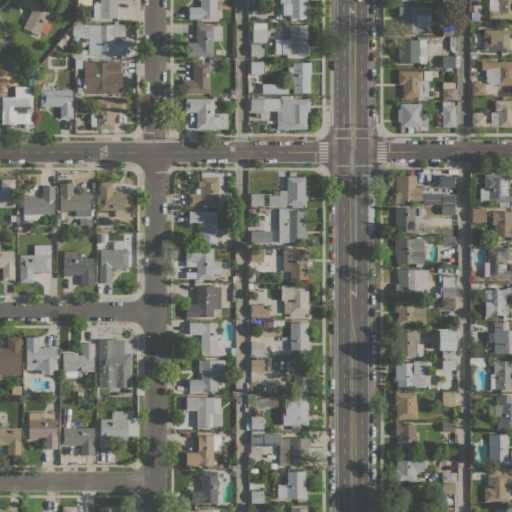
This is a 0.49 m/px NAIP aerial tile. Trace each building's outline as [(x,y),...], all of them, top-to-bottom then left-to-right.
[(31,10),(20,4),(22,0),(38,0),(51,7),(44,21),(50,24),(45,34),(39,31),(37,35),(22,27),(31,10)] [(126,0),(116,1),(116,17),(92,17),(92,2),(99,2),(99,0),(126,0)] [(216,0),(216,18),(206,18),(206,19),(201,19),(201,18),(188,18),(188,6),(199,6),(199,0),(216,0)] [(306,0),(306,1),(306,18),(289,18),(289,14),(281,15),(281,3),(278,3),(278,0),(306,0)] [(487,0),(511,0),(511,18),(488,18),(487,0)] [(425,25),(425,32),(399,33),(399,16),(397,16),(397,6),(429,6),(430,21),(425,25)] [(441,23),(454,23),(454,35),(441,35),(441,23)] [(506,23),(511,23),(511,37),(508,37),(508,50),(482,50),(482,29),(500,29),(500,27),(506,27),(506,23)] [(72,38),(72,24),(123,24),(123,37),(113,38),(113,44),(124,43),(124,55),(113,55),(113,56),(110,56),(110,55),(107,55),(107,56),(101,56),(101,55),(88,55),(87,38),(72,38)] [(184,56),(184,42),(195,42),(195,24),(212,24),(212,25),(221,25),(221,40),(212,40),(212,56),(184,56)] [(306,42),(306,48),(306,54),(274,54),(274,39),(288,39),(288,24),(306,24),(306,42)] [(251,42),(251,29),(265,29),(265,42),(251,42)] [(418,62),(398,62),(398,57),(397,57),(397,47),(397,39),(418,39),(418,62)] [(262,43),(262,56),(249,56),(249,43),(262,43)] [(67,52),(70,47),(74,50),(86,50),(86,58),(74,58),(74,57),(67,52)] [(454,55),(454,67),(441,67),(441,55),(454,55)] [(121,61),(121,93),(83,93),(83,92),(76,92),(76,77),(83,77),(83,61),(121,61)] [(262,61),(262,73),(249,73),(250,61),(262,61)] [(511,84),(490,84),(484,80),(485,61),(511,61),(511,84)] [(209,93),(181,93),(181,79),(192,79),(192,62),(209,62),(209,93)] [(310,75),(309,75),(309,92),(292,93),(292,62),(309,62),(310,75)] [(421,70),(421,80),(427,80),(427,97),(402,97),(401,84),(397,84),(397,70),(421,70)] [(430,70),(430,79),(422,79),(422,70),(430,70)] [(35,71),(35,87),(27,87),(27,77),(25,77),(25,71),(29,71),(35,71)] [(454,82),(454,99),(441,100),(441,88),(441,82),(454,82)] [(484,82),(484,95),(471,95),(471,82),(484,82)] [(261,93),(261,83),(286,83),(286,93),(261,93)] [(1,111),(1,97),(14,97),(14,86),(26,86),(26,88),(31,88),(31,123),(14,123),(1,124),(1,111)] [(72,89),(72,118),(59,118),(59,106),(48,106),(48,108),(44,108),(44,106),(39,106),(39,89),(72,89)] [(95,98),(124,98),(124,112),(113,112),(113,129),(95,129),(95,127),(90,127),(90,114),(95,114),(95,98)] [(184,98),(213,98),(212,105),(215,105),(215,107),(213,107),(213,113),(226,113),(226,128),(195,128),(195,112),(184,111),(184,98)] [(308,98),(308,111),(306,111),(306,129),(275,128),(275,110),(273,110),(261,110),(249,110),(250,98),(308,98)] [(484,114),(484,122),(489,122),(489,112),(497,112),(497,110),(493,110),(493,100),(511,100),(511,126),(471,126),(471,114),(484,114)] [(441,101),(453,101),(453,105),(454,105),(454,126),(441,126),(441,101)] [(420,103),(420,114),(426,114),(426,126),(399,126),(399,121),(396,121),(396,108),(399,108),(399,103),(420,103)] [(261,110),(273,110),(273,122),(261,122),(261,110)] [(212,207),(208,207),(207,204),(206,204),(206,207),(202,207),(202,205),(188,206),(188,193),(200,193),(200,186),(197,186),(197,181),(200,181),(200,172),(222,171),(222,172),(229,172),(229,183),(222,183),(222,193),(228,193),(228,204),(212,204),(212,207)] [(508,174),(508,190),(511,190),(511,205),(508,205),(508,206),(498,206),(498,201),(479,202),(478,188),(483,188),(483,174),(508,174)] [(394,175),(415,175),(415,187),(421,187),(421,200),(408,200),(408,203),(394,202),(394,175)] [(453,175),(453,187),(438,187),(438,175),(453,175)] [(304,195),(306,195),(306,200),(304,200),(304,205),(302,205),(302,207),(291,207),(291,205),(267,205),(267,195),(278,195),(278,190),(285,190),(285,176),(304,176),(304,195)] [(0,207),(0,179),(14,179),(14,207),(0,207)] [(89,193),(90,216),(74,216),(74,209),(59,209),(59,195),(59,182),(72,182),(72,193),(89,193)] [(98,182),(112,182),(112,193),(115,193),(115,191),(121,191),(121,193),(130,193),(130,198),(129,198),(129,217),(114,217),(114,210),(98,210),(98,199),(97,199),(97,194),(98,194),(98,182)] [(22,195),(35,195),(35,197),(41,197),(41,185),(53,185),(53,214),(51,214),(51,215),(47,215),(47,213),(43,213),(43,215),(39,215),(39,220),(23,220),(23,213),(22,213),(22,195)] [(262,193),(262,205),(249,205),(249,193),(262,193)] [(453,193),(453,203),(441,203),(441,193),(453,193)] [(453,205),(453,214),(441,215),(441,205),(453,205)] [(414,207),(414,219),(415,219),(415,231),(396,231),(396,225),(394,225),(394,207),(414,207)] [(485,208),(485,222),(471,221),(471,208),(485,208)] [(278,210),(304,211),(304,230),(306,230),(306,238),(297,238),(297,242),(277,242),(278,210)] [(188,211),(216,211),(216,228),(221,228),(221,236),(216,236),(216,242),(200,242),(200,235),(198,235),(198,230),(199,230),(199,223),(188,223),(188,211)] [(511,211),(511,219),(511,240),(508,240),(508,236),(493,236),(493,224),(491,224),(491,211),(511,211)] [(450,227),(428,227),(428,216),(450,216),(450,227)] [(270,230),(270,242),(249,242),(250,230),(270,230)] [(454,236),(454,245),(441,245),(441,236),(454,236)] [(422,238),(422,263),(395,263),(395,256),(394,256),(394,238),(422,238)] [(99,249),(114,249),(115,242),(122,242),(122,249),(127,249),(127,267),(122,267),(122,269),(118,269),(118,267),(110,267),(110,279),(98,278),(98,266),(99,266),(99,249)] [(19,254),(33,254),(33,244),(50,244),(50,271),(32,271),(32,282),(19,282),(19,254)] [(195,261),(185,261),(185,247),(212,247),(212,261),(220,261),(220,273),(212,273),(212,278),(195,278),(195,261)] [(262,247),(262,260),(249,260),(249,247),(262,247)] [(486,247),(508,247),(508,258),(505,258),(505,270),(508,270),(508,264),(511,264),(511,279),(508,279),(508,278),(486,278),(486,276),(483,276),(483,262),(486,262),(486,247)] [(307,261),(306,261),(306,279),(279,279),(279,271),(289,271),(289,249),(307,249),(307,261)] [(0,250),(13,250),(13,265),(14,265),(14,279),(2,279),(1,267),(0,267),(0,250)] [(93,284),(80,285),(80,274),(63,274),(62,257),(65,257),(65,251),(77,251),(77,258),(93,258),(93,284)] [(427,269),(427,294),(395,294),(395,284),(396,284),(396,277),(395,277),(396,269),(427,269)] [(441,286),(441,275),(453,275),(453,296),(439,296),(439,286),(441,286)] [(307,284),(307,304),(309,304),(309,308),(307,308),(307,313),(304,313),(304,317),(289,317),(289,313),(283,313),(283,300),(280,300),(280,284),(307,284)] [(484,301),(483,301),(483,289),(501,289),(501,288),(505,288),(505,287),(508,287),(508,285),(511,285),(511,298),(508,298),(508,296),(505,296),(505,305),(507,305),(507,314),(489,314),(489,315),(484,315),(484,301)] [(220,286),(220,308),(212,308),(212,316),(185,316),(185,303),(196,303),(196,299),(195,299),(195,286),(220,286)] [(454,307),(441,307),(441,298),(454,298),(454,307)] [(395,317),(397,317),(397,311),(394,311),(394,299),(415,299),(415,308),(424,308),(425,325),(395,325),(395,317)] [(250,317),(250,304),(268,304),(268,317),(250,317)] [(492,321),(507,321),(507,330),(511,330),(511,353),(493,353),(492,321)] [(200,354),(200,334),(188,334),(188,322),(216,322),(216,348),(222,348),(222,353),(200,354)] [(289,322),(307,322),(307,341),(309,341),(309,350),(289,350),(289,322)] [(454,327),(454,335),(453,335),(445,335),(445,327),(454,327)] [(417,331),(417,343),(422,343),(422,356),(395,356),(395,331),(417,331)] [(454,339),(454,358),(441,358),(441,339),(443,339),(443,335),(445,335),(453,335),(453,339),(454,339)] [(0,347),(7,347),(6,336),(20,336),(20,374),(4,374),(5,383),(0,383),(0,347)] [(25,337),(38,336),(39,347),(43,347),(56,346),(56,363),(57,363),(57,373),(33,373),(33,369),(26,369),(25,337)] [(93,371),(77,371),(77,377),(63,377),(63,371),(62,371),(62,353),(77,353),(77,354),(81,354),(81,342),(93,342),(93,371)] [(112,342),(112,353),(129,353),(130,380),(99,380),(99,370),(98,342),(112,342)] [(263,342),(262,354),(250,354),(250,342),(263,342)] [(469,366),(469,357),(483,357),(484,366),(469,366)] [(188,391),(188,379),(200,379),(200,372),(198,372),(198,359),(224,359),(224,376),(216,376),(217,391),(188,391)] [(262,359),(262,371),(250,371),(250,359),(262,359)] [(511,359),(511,389),(510,389),(510,388),(490,388),(489,373),(493,373),(493,360),(511,359)] [(292,390),(292,374),(285,374),(285,360),(309,360),(309,390),(292,390)] [(442,360),(454,360),(454,369),(442,369),(442,360)] [(395,362),(412,362),(412,361),(425,361),(425,374),(429,374),(429,384),(424,384),(424,386),(397,386),(397,379),(395,379),(395,362)] [(21,385),(21,394),(11,394),(11,385),(21,385)] [(454,391),(454,406),(441,406),(441,391),(454,391)] [(415,392),(415,404),(416,404),(416,417),(415,417),(415,418),(395,418),(395,404),(394,404),(394,392),(415,392)] [(497,415),(495,415),(495,395),(511,395),(511,402),(511,427),(498,427),(497,415)] [(213,412),(220,413),(220,427),(196,426),(196,410),(185,409),(185,396),(213,396),(213,412)] [(281,408),(284,408),(284,396),(307,396),(307,413),(310,413),(310,420),(307,420),(307,424),(282,424),(281,408)] [(98,435),(96,435),(96,419),(100,419),(100,418),(111,418),(111,410),(127,410),(127,417),(136,417),(136,435),(127,435),(127,438),(110,438),(110,448),(98,448),(98,435)] [(28,412),(43,412),(43,418),(56,419),(55,434),(57,434),(56,448),(44,448),(44,437),(37,437),(37,439),(28,439),(28,412)] [(262,416),(262,428),(250,428),(250,416),(262,416)] [(454,422),(454,431),(441,431),(441,422),(454,422)] [(415,436),(416,436),(416,448),(396,449),(396,441),(396,434),(395,434),(395,423),(400,423),(400,424),(415,424),(415,436)] [(0,427),(20,427),(20,454),(6,454),(6,444),(1,444),(1,445),(0,445),(0,427)] [(93,427),(93,442),(94,442),(94,454),(80,454),(80,444),(75,444),(63,445),(63,427),(93,427)] [(250,445),(250,433),(262,433),(279,433),(279,437),(289,438),(289,437),(309,437),(309,447),(308,447),(307,465),(278,464),(279,444),(275,444),(275,446),(250,445)] [(508,433),(508,443),(507,443),(507,456),(510,456),(510,450),(511,450),(511,463),(506,463),(506,462),(488,462),(488,434),(508,433)] [(195,434),(220,434),(220,450),(212,450),(213,465),(185,465),(185,452),(195,452),(195,434)] [(427,454),(427,471),(415,471),(415,480),(394,480),(394,468),(395,468),(395,454),(427,454)] [(217,502),(188,502),(188,490),(200,490),(200,479),(198,479),(198,475),(200,475),(200,470),(216,470),(217,502)] [(483,485),(487,485),(487,474),(493,473),(493,470),(511,470),(511,485),(508,485),(508,500),(483,501),(483,485)] [(304,471),(304,488),(306,488),(306,498),(286,498),(286,497),(276,497),(276,484),(286,484),(286,471),(304,471)] [(454,472),(454,482),(441,482),(441,472),(454,472)] [(454,484),(454,493),(441,493),(441,484),(454,484)] [(394,485),(415,485),(415,486),(419,486),(419,491),(416,491),(416,510),(394,511),(394,485)] [(263,490),(263,503),(250,502),(250,490),(263,490)]
